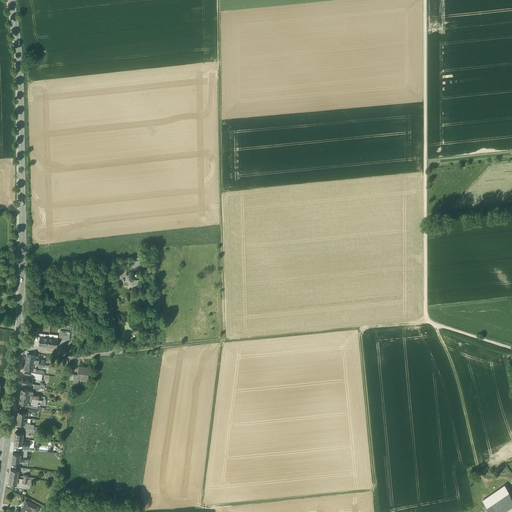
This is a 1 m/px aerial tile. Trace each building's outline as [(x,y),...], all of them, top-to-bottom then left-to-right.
[(128,260),(128,269),(137,269),(137,260),(128,260)] [(133,279),(133,275),(127,275),(126,269),(118,269),(118,278),(123,278),(123,280),(123,284),(130,284),(130,288),(139,288),(138,279),(133,279)] [(60,330),(59,338),(69,340),(71,332),(60,330)] [(49,337),(40,336),(39,339),(38,344),(48,345),(49,337)] [(58,338),(49,337),(48,345),(57,347),(58,338)] [(35,356),(27,354),(26,361),(34,363),(35,356)] [(34,363),(26,361),(25,369),(32,370),(33,370),(34,363)] [(90,367),(79,365),(77,374),(77,378),(79,378),(88,380),(90,367)] [(31,375),(24,374),(22,382),(32,384),(33,378),(36,379),(42,380),(43,374),(32,373),(32,372),(31,375)] [(77,374),(71,373),(70,379),(74,379),(73,382),(78,383),(79,378),(77,378),(77,374)] [(28,397),(20,396),(19,403),(26,404),(27,404),(27,402),(28,397)] [(32,398),(30,397),(30,401),(32,401),(32,405),(38,406),(38,404),(39,399),(32,398)] [(21,454),(13,453),(12,461),(20,462),(20,458),(21,454)] [(19,471),(11,470),(10,477),(18,478),(19,471)] [(18,478),(10,477),(8,484),(17,485),(17,483),(18,478)] [(511,494),(505,484),(483,500),(491,511),(500,511),(511,503),(511,494)] [(26,501),(21,511),(30,511),(31,510),(34,511),(37,511),(40,508),(26,501)]
